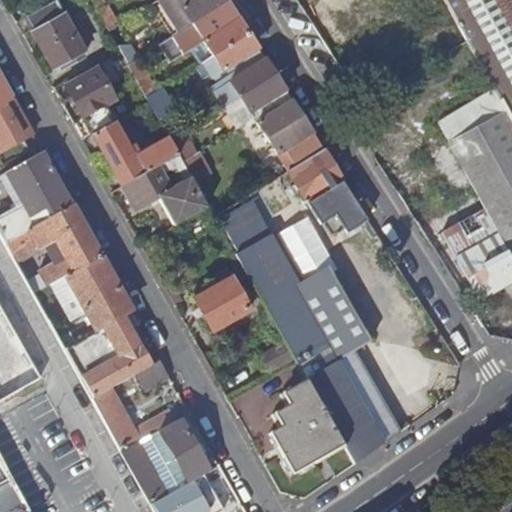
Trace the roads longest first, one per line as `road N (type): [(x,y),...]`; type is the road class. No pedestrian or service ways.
road 1 (residential): [(0,36),(265,511)]
road 2 (residential): [(252,0),(510,400)]
road 3 (tertiary): [(510,400),(350,511)]
